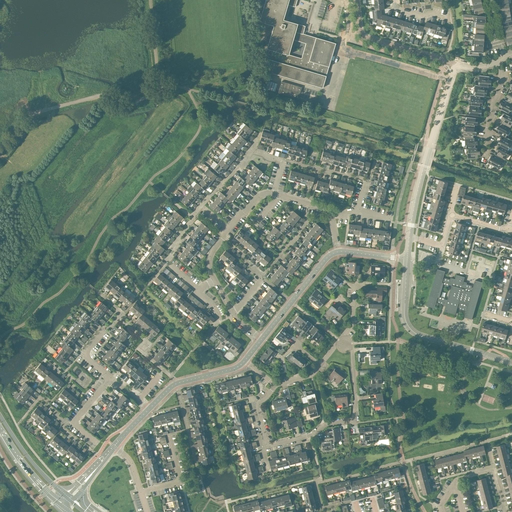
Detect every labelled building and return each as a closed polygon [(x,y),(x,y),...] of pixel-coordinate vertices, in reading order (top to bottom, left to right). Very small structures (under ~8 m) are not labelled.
[(265,0),(259,21),(273,26),(264,58),(262,57),(258,69),(322,88),(335,43),(303,34),(305,26),(283,20),(287,5),(295,7),(296,0),(265,0)] [(384,4),(375,5),(375,10),(381,10),(384,9),(384,5),(387,5),(387,2),(385,2),(385,3),(384,3),(384,4)] [(475,14),(477,14),(488,12),(488,11),(487,11),(487,8),(483,9),(482,3),(473,5),(475,14)] [(375,10),(372,10),(374,22),(377,23),(378,20),(381,20),(383,15),(382,15),(381,10),(375,10)] [(502,17),(502,21),(511,19),(511,16),(510,10),(501,11),(502,17)] [(386,25),(385,28),(390,29),(391,27),(394,18),(390,17),(391,14),(388,13),(387,15),(388,15),(388,16),(389,16),(386,25)] [(377,23),(376,26),(382,27),(383,24),(386,25),(389,16),(388,16),(388,15),(387,15),(387,16),(383,15),(381,20),(378,20),(377,23)] [(502,21),(504,27),(511,24),(511,22),(511,19),(502,21)] [(442,26),(439,35),(443,36),(442,39),(447,41),(450,30),(447,29),(447,28),(443,27),(444,24),(442,23),(441,25),(442,25),(441,26),(442,26)] [(469,55),(479,56),(479,53),(483,53),(484,47),(474,46),(474,52),(470,52),(469,55)] [(480,83),(479,86),(482,86),(485,87),(491,87),(491,81),(489,80),(489,77),(480,75),(479,82),(480,83)] [(281,81),(278,93),(298,99),(302,87),(281,81)] [(476,92),(475,95),(481,96),(486,97),(487,90),(485,90),(485,87),(479,86),(475,85),(474,92),(476,92)] [(471,105),(480,106),(482,107),(483,100),(481,100),(481,96),(475,95),(471,95),(470,102),(471,102),(471,105)] [(498,108),(508,113),(510,110),(511,111),(511,109),(511,103),(509,102),(507,101),(506,100),(504,104),(502,102),(498,108)] [(470,115),(481,117),(482,110),(479,110),(480,106),(471,105),(470,105),(469,112),(470,112),(470,115)] [(504,125),(505,126),(510,128),(511,124),(511,117),(504,113),(501,119),(503,120),(501,123),(504,125)] [(466,127),(474,128),(475,125),(477,125),(478,118),(467,117),(467,120),(465,120),(465,127),(466,127)] [(241,129),(248,135),(252,130),(245,124),(241,129)] [(504,137),(506,137),(507,138),(508,138),(509,136),(509,135),(511,132),(510,132),(511,129),(510,128),(505,126),(504,125),(501,124),(502,124),(501,127),(499,126),(496,132),(504,137)] [(465,137),(473,138),(474,135),(476,135),(477,128),(474,128),(466,127),(465,127),(464,127),(463,130),(464,130),(463,137),(465,137)] [(237,134),(239,135),(244,140),(244,139),(248,135),(241,129),(237,134)] [(266,142),(268,133),(269,130),(263,129),(260,140),(266,142)] [(273,137),(274,137),(274,135),(268,133),(266,142),(271,144),(273,137)] [(235,140),(242,146),(246,141),(244,139),(244,140),(239,135),(235,140)] [(276,147),(279,139),(274,137),(273,137),(271,144),(271,146),(276,147)] [(465,149),(468,149),(478,148),(478,141),(475,142),(475,138),(473,138),(470,138),(465,137),(465,146),(464,146),(465,149)] [(497,145),(499,145),(508,150),(509,151),(511,148),(510,147),(511,143),(511,140),(508,138),(507,138),(506,137),(504,137),(503,140),(500,139),(497,145)] [(282,149),(285,140),(279,139),(276,147),(282,149)] [(231,144),(238,150),(242,146),(235,140),(231,144)] [(290,144),(291,142),(285,140),(282,149),(288,151),(290,144)] [(227,149),(229,151),(229,150),(234,155),(238,150),(231,144),(227,149)] [(290,160),(293,161),(294,158),(292,157),(293,154),(296,146),(290,144),(288,151),(287,153),(289,153),(289,155),(290,157),(291,157),(290,160)] [(495,155),(504,159),(505,160),(508,154),(509,154),(511,152),(511,151),(509,151),(508,150),(499,145),(496,151),(498,152),(496,155),(495,155)] [(296,146),(293,154),(299,156),(302,147),(296,146)] [(302,147),(299,156),(305,158),(308,149),(302,147)] [(467,152),(468,159),(478,158),(478,154),(480,154),(480,148),(478,148),(468,149),(469,152),(467,152)] [(225,155),(232,161),(236,156),(234,155),(229,150),(229,151),(225,155)] [(320,160),(326,162),(329,153),(323,151),(320,160)] [(326,162),(332,164),(335,155),(329,153),(326,162)] [(221,160),(228,165),(232,161),(225,155),(221,160)] [(332,164),(338,165),(340,156),(335,155),(332,164)] [(488,163),(500,169),(501,166),(501,165),(504,159),(495,155),(493,158),(491,157),(488,163)] [(344,167),(344,165),(346,158),(340,156),(338,165),(344,167)] [(344,165),(350,167),(352,158),(346,156),(346,158),(344,165)] [(350,167),(356,168),(358,159),(352,158),(350,167)] [(356,168),(361,170),(364,161),(358,159),(356,168)] [(217,164),(224,170),(228,165),(221,160),(217,164)] [(361,170),(367,172),(370,163),(364,161),(361,170)] [(381,168),(390,170),(392,164),(383,162),(381,168)] [(213,169),(220,175),(224,170),(217,164),(213,169)] [(255,166),(251,170),(258,176),(262,172),(255,166)] [(204,173),(206,175),(213,181),(214,179),(216,181),(218,179),(220,181),(222,179),(219,177),(219,178),(208,168),(204,173)] [(379,174),(388,176),(390,170),(381,168),(379,174)] [(251,170),(247,175),(254,181),(258,176),(251,170)] [(288,179),(294,181),(297,172),(291,170),(288,179)] [(294,181),(300,183),(302,174),(297,172),(294,181)] [(300,183),(306,184),(308,176),(302,174),(300,183)] [(378,179),(386,182),(388,176),(379,174),(378,179)] [(206,175),(202,179),(209,185),(213,181),(206,175)] [(247,183),(246,183),(250,186),(254,181),(247,175),(243,179),(243,180),(247,183)] [(306,184),(312,186),(314,177),(308,176),(306,184)] [(240,177),(236,181),(243,187),(246,183),(247,183),(243,180),(243,179),(240,177)] [(202,179),(198,184),(203,189),(205,190),(209,185),(202,179)] [(376,185),(378,186),(385,188),(385,187),(386,182),(378,179),(376,185)] [(315,189),(321,191),(323,182),(317,180),(315,189)] [(328,188),(334,190),(336,181),(330,180),(329,184),(328,188)] [(438,186),(446,189),(448,183),(439,180),(438,184),(434,183),(433,185),(437,187),(438,186)] [(236,181),(232,186),(239,192),(243,187),(236,181)] [(334,190),(339,192),(342,183),(336,181),(334,190)] [(327,193),(328,188),(329,184),(323,182),(321,191),(327,193)] [(196,183),(192,187),(199,193),(203,189),(198,184),(196,183)] [(344,196),(345,193),(348,185),(342,183),(339,192),(339,194),(344,196)] [(188,192),(195,198),(197,196),(199,198),(200,196),(203,198),(205,196),(202,194),(202,195),(199,193),(192,187),(190,185),(186,190),(188,192)] [(348,185),(345,193),(351,195),(354,186),(348,185)] [(232,186),(228,191),(235,197),(239,192),(232,186)] [(376,191),(385,194),(387,188),(385,187),(385,188),(378,186),(376,191)] [(436,192),(444,195),(446,189),(438,186),(437,187),(436,190),(432,189),(432,191),(436,193),(436,192)] [(224,195),(228,199),(231,202),(235,197),(228,191),(224,195)] [(375,197),(383,200),(385,194),(376,191),(375,197)] [(185,197),(192,202),(195,198),(188,192),(185,197)] [(443,201),(444,197),(444,195),(436,192),(436,193),(435,196),(431,195),(430,197),(436,199),(442,201),(443,201)] [(217,197),(224,203),(228,199),(224,195),(221,193),(217,197)] [(468,205),(470,197),(464,195),(463,197),(462,203),(466,204),(465,208),(467,209),(468,205)] [(181,201),(188,207),(192,202),(185,197),(181,201)] [(213,202),(220,208),(224,203),(217,197),(213,202)] [(373,203),(382,206),(383,200),(375,197),(373,203)] [(473,211),(476,198),(470,197),(468,205),(472,206),(471,210),(473,211)] [(482,200),(476,198),(473,211),(479,212),(481,206),(480,206),(482,200)] [(486,208),(489,199),(483,198),(482,200),(480,206),(481,206),(484,207),(483,211),(485,212),(487,208),(486,208)] [(431,204),(443,207),(445,201),(443,201),(442,201),(436,199),(435,203),(431,202),(431,204)] [(492,210),(495,201),(489,199),(486,208),(487,208),(490,209),(489,213),(491,214),(493,210),(492,210)] [(497,215),(498,211),(501,203),(495,201),(492,210),(493,210),(496,211),(495,215),(497,215)] [(209,207),(216,213),(220,208),(213,202),(209,207)] [(500,218),(503,219),(504,213),(507,205),(501,203),(498,211),(502,212),(500,218)] [(433,211),(441,213),(443,207),(431,204),(429,210),(433,211)] [(171,216),(178,222),(182,217),(175,211),(171,216)] [(293,211),(289,216),(296,222),(298,220),(299,221),(300,221),(301,220),(303,222),(305,220),(303,218),(302,219),(293,211)] [(431,217),(440,219),(441,216),(441,213),(433,211),(432,215),(428,214),(427,216),(431,217)] [(168,220),(174,226),(178,222),(171,216),(171,215),(170,215),(169,215),(168,215),(167,217),(166,218),(166,219),(167,220),(168,220)] [(289,216),(285,220),(292,226),(294,224),(295,226),(296,226),(297,225),(300,227),(301,225),(299,223),(298,224),(296,222),(289,216)] [(425,222),(438,225),(440,219),(431,217),(430,221),(426,220),(425,222)] [(164,225),(165,227),(165,226),(171,231),(172,229),(176,230),(178,231),(180,229),(178,227),(177,228),(174,226),(168,220),(164,225)] [(281,225),(288,231),(290,229),(292,230),(293,230),(293,229),(296,231),(298,229),(295,227),(294,228),(292,226),(285,220),(281,225)] [(202,222),(198,227),(205,233),(209,228),(202,222)] [(424,228),(436,231),(438,225),(425,222),(424,228)] [(312,228),(319,234),(323,229),(316,223),(312,228)] [(456,229),(464,231),(466,225),(457,223),(456,229)] [(281,233),(284,236),(288,231),(281,225),(278,229),(277,230),(281,233)] [(161,231),(168,237),(172,232),(171,231),(165,226),(165,227),(161,231)] [(198,227),(194,232),(201,238),(205,233),(198,227)] [(270,231),(277,237),(281,233),(277,230),(278,229),(274,227),(270,231)] [(308,233),(315,239),(319,234),(312,228),(308,233)] [(234,237),(238,241),(244,233),(239,229),(234,237)] [(455,232),(454,235),(462,237),(464,231),(456,229),(455,229),(454,232),(455,232)] [(264,235),(273,242),(277,237),(270,231),(268,230),(264,235)] [(158,236),(165,242),(168,237),(161,231),(158,236)] [(482,242),(484,233),(478,231),(475,242),(479,243),(479,245),(481,246),(482,242)] [(194,232),(190,236),(197,242),(201,238),(194,232)] [(238,241),(243,244),(249,237),(244,233),(238,241)] [(304,238),(306,239),(311,243),(315,239),(308,233),(304,238)] [(488,243),(490,235),(484,233),(482,242),(486,243),(484,247),(487,247),(488,243)] [(454,235),(452,241),(460,243),(462,237),(454,235)] [(494,245),(496,237),(490,235),(488,243),(492,244),(490,248),(493,249),(494,245)] [(153,241),(157,243),(161,246),(165,242),(158,236),(153,241)] [(186,241),(189,244),(193,247),(197,242),(190,236),(186,241)] [(500,244),(501,244),(506,246),(509,238),(503,236),(502,238),(500,244)] [(243,244),(248,248),(253,241),(249,237),(243,244)] [(499,251),(501,244),(500,244),(502,238),(496,237),(494,245),(498,246),(496,250),(499,251)] [(302,243),(309,249),(313,244),(311,243),(306,239),(302,243)] [(248,248),(252,252),(257,247),(258,245),(253,241),(248,248)] [(452,241),(450,247),(459,249),(460,243),(452,241)] [(153,248),(160,254),(164,249),(161,246),(157,243),(153,248)] [(298,248),(305,254),(309,249),(302,243),(298,248)] [(185,248),(192,254),(194,256),(198,251),(193,247),(189,244),(185,248)] [(149,252),(156,258),(160,254),(153,248),(151,246),(147,251),(149,252)] [(251,254),(255,258),(261,251),(257,247),(252,252),(251,254)] [(449,257),(465,262),(467,258),(460,256),(461,250),(459,249),(450,247),(449,253),(450,253),(449,257)] [(182,253),(189,259),(192,254),(185,248),(182,253)] [(294,253),(296,254),(301,258),(305,254),(298,248),(294,253)] [(219,257),(224,261),(230,254),(225,250),(219,257)] [(255,258),(260,261),(266,254),(261,251),(255,258)] [(145,257),(152,263),(156,258),(149,252),(145,257)] [(178,258),(187,265),(191,260),(189,259),(182,253),(178,258)] [(224,261),(229,265),(232,261),(232,262),(235,258),(230,254),(224,261)] [(260,261),(265,265),(271,258),(266,254),(260,261)] [(292,259),(299,265),(303,260),(301,258),(296,254),(292,259)] [(142,262),(149,267),(152,263),(145,257),(142,262)] [(288,263),(295,269),(299,265),(292,259),(288,263)] [(226,268),(231,272),(237,265),(232,262),(232,261),(229,265),(226,268)] [(138,266),(145,272),(149,267),(142,262),(138,266)] [(355,275),(358,275),(359,266),(355,265),(356,262),(348,262),(348,267),(346,266),(346,273),(355,274),(355,275)] [(288,271),(291,274),(295,269),(288,263),(284,268),(288,271)] [(231,272),(235,276),(238,272),(239,273),(241,269),(237,265),(231,272)] [(277,270),(284,276),(288,271),(284,268),(281,265),(277,270)] [(371,276),(384,277),(384,267),(371,266),(371,276)] [(324,279),(333,287),(339,280),(334,276),(336,273),(331,269),(328,272),(329,272),(324,279)] [(457,307),(459,308),(459,309),(464,311),(465,309),(467,310),(465,317),(472,319),(483,282),(476,280),(473,288),(471,287),(472,286),(466,284),(466,286),(463,285),(465,277),(456,275),(454,282),(450,281),(450,279),(445,278),(444,279),(442,279),(444,271),(437,269),(427,306),(434,308),(436,301),(438,301),(437,303),(443,304),(443,303),(446,304),(444,311),(455,315),(457,307)] [(273,274),(280,280),(284,276),(277,270),(273,274)] [(232,279),(237,283),(243,276),(239,273),(238,272),(235,276),(232,279)] [(154,280),(158,284),(164,277),(159,273),(154,280)] [(269,279),(276,285),(280,280),(273,274),(269,279)] [(237,283),(242,287),(248,280),(243,276),(237,283)] [(158,284),(163,288),(169,281),(164,277),(158,284)] [(105,286),(110,290),(116,283),(111,279),(105,286)] [(163,288),(168,292),(173,285),(169,281),(163,288)] [(110,290),(114,294),(120,287),(116,283),(110,290)] [(504,291),(511,292),(511,286),(506,285),(503,284),(501,288),(500,287),(500,290),(502,290),(504,291)] [(119,298),(125,291),(126,289),(122,285),(120,287),(114,294),(119,298)] [(168,292),(172,296),(178,289),(173,285),(168,292)] [(376,301),(381,301),(382,292),(386,293),(387,288),(377,287),(376,291),(366,290),(365,297),(376,297),(376,301)] [(267,293),(274,299),(278,294),(271,288),(267,293)] [(309,299),(319,307),(325,299),(319,295),(321,293),(316,288),(314,291),(315,292),(309,299)] [(172,296),(177,300),(180,296),(183,293),(178,289),(172,296)] [(502,297),(511,299),(511,296),(511,293),(511,292),(504,291),(502,290),(501,294),(499,293),(498,296),(502,297)] [(123,302),(129,295),(125,291),(119,298),(123,302)] [(263,297),(270,303),(274,299),(267,293),(263,297)] [(125,303),(128,306),(134,299),(129,295),(123,302),(122,304),(124,305),(125,303)] [(174,303),(179,307),(185,300),(180,296),(177,300),(174,303)] [(259,302),(266,308),(270,303),(263,297),(259,302)] [(500,302),(509,305),(511,299),(502,297),(501,300),(497,299),(496,301),(500,303),(500,302)] [(183,311),(188,315),(194,308),(192,306),(194,304),(193,303),(196,299),(194,298),(192,301),(189,304),(183,311)] [(179,307),(183,311),(189,304),(185,300),(179,307)] [(97,307),(104,313),(108,308),(101,302),(97,307)] [(134,313),(140,306),(135,302),(129,310),(134,313)] [(255,307),(262,312),(266,308),(259,302),(255,307)] [(499,309),(507,311),(509,305),(500,302),(500,303),(499,306),(495,305),(495,307),(499,309)] [(373,315),(378,316),(379,308),(382,308),(382,304),(368,304),(367,308),(369,308),(369,314),(373,314),(373,315)] [(333,315),(338,320),(345,312),(342,309),(342,308),(340,306),(337,310),(331,305),(325,313),(331,317),(333,315)] [(142,314),(145,310),(140,306),(134,313),(138,317),(139,317),(142,314)] [(93,311),(100,317),(104,313),(97,307),(93,311)] [(251,311),(258,317),(262,312),(255,307),(251,311)] [(193,319),(194,317),(200,310),(198,311),(194,308),(188,315),(193,319)] [(201,327),(207,321),(209,318),(209,317),(208,317),(210,314),(208,313),(211,310),(209,308),(204,314),(199,321),(197,323),(201,327)] [(194,317),(199,321),(204,314),(200,310),(194,317)] [(89,316),(93,319),(96,322),(100,317),(93,311),(89,316)] [(247,316),(254,322),(258,317),(251,311),(247,316)] [(89,316),(86,313),(82,318),(89,324),(91,322),(94,325),(95,324),(96,322),(93,319),(89,316)] [(136,321),(140,325),(146,317),(142,314),(139,317),(138,317),(136,320),(135,318),(132,321),(134,323),(136,321)] [(301,329),(305,332),(312,324),(304,318),(303,320),(298,316),(292,324),(300,330),(301,329)] [(140,325),(145,328),(151,321),(146,317),(140,325)] [(78,322),(85,328),(89,324),(82,318),(78,322)] [(145,328),(150,332),(155,325),(151,321),(145,328)] [(369,334),(380,335),(380,331),(384,331),(385,322),(375,321),(375,325),(369,325),(369,334)] [(74,327),(81,333),(85,328),(78,322),(74,327)] [(488,333),(490,325),(484,323),(481,331),(485,332),(484,336),(487,337),(488,333)] [(148,340),(150,341),(154,336),(160,329),(155,325),(150,332),(151,334),(150,337),(148,340)] [(493,335),(496,326),(490,325),(488,333),(491,334),(490,338),(493,339),(494,335),(493,335)] [(118,332),(125,338),(129,334),(122,328),(121,330),(117,328),(115,326),(113,328),(118,332)] [(215,339),(217,338),(223,330),(219,326),(211,335),(215,339)] [(311,337),(319,344),(324,337),(319,333),(321,331),(314,326),(309,332),(313,335),(311,337)] [(498,341),(500,337),(499,337),(502,328),(496,326),(493,335),(494,335),(497,336),(496,340),(498,341)] [(70,332),(77,338),(81,333),(74,327),(70,332)] [(274,339),(279,343),(280,343),(284,339),(286,340),(288,339),(291,336),(286,332),(285,333),(284,332),(285,330),(282,328),(274,339)] [(502,342),(504,342),(506,338),(508,330),(502,328),(499,337),(500,337),(503,338),(502,342)] [(220,343),(221,345),(228,338),(226,336),(228,334),(223,330),(217,338),(221,342),(220,343)] [(67,336),(74,342),(77,338),(70,332),(67,336)] [(122,343),(124,344),(127,340),(125,338),(118,332),(114,337),(118,340),(122,343)] [(70,347),(74,342),(67,336),(63,341),(64,342),(66,344),(70,347)] [(225,345),(229,348),(236,340),(231,336),(229,339),(228,338),(221,345),(223,346),(225,345)] [(114,344),(121,350),(125,346),(124,344),(122,343),(118,340),(116,342),(114,340),(113,340),(110,338),(109,340),(114,344)] [(165,344),(172,350),(176,345),(169,339),(165,344)] [(228,350),(236,356),(242,349),(239,347),(241,344),(236,340),(229,348),(228,350)] [(62,348),(69,354),(73,349),(70,347),(66,344),(64,342),(60,346),(62,348)] [(161,349),(168,355),(172,350),(165,344),(163,346),(161,344),(160,345),(157,342),(156,344),(161,349)] [(209,349),(212,352),(214,350),(205,342),(203,345),(209,349)] [(105,345),(110,349),(117,355),(121,350),(114,344),(112,347),(106,343),(105,345)] [(101,349),(106,354),(113,360),(117,355),(110,349),(109,351),(105,350),(102,347),(101,349)] [(369,352),(370,360),(380,360),(380,347),(372,347),(373,352),(369,352)] [(58,353),(65,359),(69,354),(62,348),(58,353)] [(260,359),(267,364),(276,353),(269,348),(260,359)] [(157,353),(164,359),(168,355),(161,349),(157,353)] [(102,358),(109,364),(113,360),(106,354),(105,356),(101,354),(99,352),(97,354),(102,358)] [(301,365),(303,367),(304,366),(304,365),(305,364),(305,363),(305,362),(304,361),(304,360),(300,357),(299,357),(298,356),(299,355),(295,352),(294,354),(291,352),(286,357),(290,363),(293,361),(300,366),(301,365)] [(54,358),(61,364),(65,359),(58,353),(54,358)] [(153,358),(160,364),(164,359),(157,353),(153,358)] [(122,367),(127,371),(133,364),(128,360),(122,367)] [(39,374),(45,367),(41,363),(35,370),(39,374)] [(132,375),(138,368),(139,366),(134,363),(133,364),(127,371),(132,375)] [(42,380),(44,378),(50,371),(45,367),(39,374),(38,376),(42,380)] [(136,379),(142,372),(138,368),(132,375),(136,379)] [(333,380),(338,384),(344,376),(335,369),(334,368),(331,371),(332,372),(327,378),(332,382),(333,380)] [(44,378),(49,382),(55,375),(50,371),(44,378)] [(371,371),(371,383),(381,383),(381,376),(382,376),(382,372),(377,372),(377,371),(371,371)] [(134,388),(135,390),(141,383),(147,376),(142,372),(136,379),(138,381),(135,384),(136,385),(134,388)] [(49,382),(53,386),(59,379),(55,375),(49,382)] [(53,386),(58,390),(64,383),(62,381),(64,379),(63,378),(61,376),(59,379),(53,386)] [(244,377),(246,386),(252,384),(250,376),(244,377)] [(238,379),(240,387),(246,386),(244,377),(238,379)] [(232,381),(234,389),(240,387),(238,379),(232,381)] [(226,382),(228,391),(234,389),(232,381),(226,382)] [(23,389),(30,394),(34,390),(25,382),(21,387),(23,389)] [(221,390),(222,392),(228,391),(226,382),(220,384),(217,385),(218,391),(221,390)] [(183,398),(196,394),(194,388),(186,390),(187,394),(183,395),(183,398)] [(19,393),(26,399),(30,394),(23,389),(19,393)] [(58,396),(63,400),(69,393),(64,389),(58,396)] [(68,404),(72,408),(78,401),(76,399),(78,397),(78,396),(80,393),(78,391),(73,397),(68,404)] [(306,397),(308,404),(316,402),(314,393),(312,393),(311,391),(305,392),(305,391),(302,391),(303,397),(306,397)] [(27,403),(30,405),(31,404),(26,399),(19,393),(17,392),(13,396),(22,404),(24,402),(26,404),(27,403)] [(63,400),(68,404),(73,397),(69,393),(63,400)] [(380,406),(380,412),(385,411),(385,405),(384,406),(382,393),(375,394),(375,399),(372,399),(373,407),(380,406)] [(119,399),(126,405),(130,400),(123,394),(119,399)] [(189,403),(198,400),(196,394),(183,398),(184,400),(188,399),(189,403)] [(273,402),(275,410),(287,407),(286,403),(291,402),(290,394),(282,396),(283,399),(273,402)] [(341,405),(342,407),(348,406),(347,401),(349,401),(348,394),(346,394),(331,396),(332,401),(335,400),(336,406),(341,405)] [(115,411),(118,407),(115,404),(112,401),(110,402),(108,400),(106,400),(106,401),(103,398),(101,400),(108,406),(115,411)] [(118,407),(122,410),(126,405),(119,399),(115,404),(118,407)] [(186,410),(199,407),(198,400),(189,403),(190,406),(186,407),(186,410)] [(231,405),(233,412),(249,407),(248,404),(241,406),(240,403),(231,405)] [(309,413),(310,418),(318,416),(316,410),(318,410),(317,406),(315,407),(315,404),(305,407),(307,414),(309,413)] [(33,421),(38,425),(40,422),(46,415),(44,414),(46,412),(45,411),(48,408),(46,406),(41,412),(35,418),(33,421)] [(104,410),(111,416),(115,411),(108,406),(104,410)] [(192,415),(201,413),(199,407),(186,410),(187,412),(191,411),(192,415)] [(233,412),(234,418),(243,415),(242,412),(250,410),(249,407),(233,412)] [(31,415),(35,418),(41,412),(36,408),(31,415)] [(105,419),(107,421),(111,416),(104,410),(100,415),(105,419)] [(171,412),(173,421),(174,423),(180,422),(177,410),(174,410),(175,411),(171,412)] [(165,414),(167,422),(173,421),(171,412),(165,414)] [(94,418),(101,424),(105,419),(100,415),(98,413),(94,418)] [(189,422),(202,419),(201,413),(192,415),(193,418),(189,419),(189,422)] [(159,416),(161,424),(167,422),(165,414),(159,416)] [(38,425),(43,428),(44,426),(45,426),(48,423),(51,419),(50,419),(46,415),(40,422),(38,425)] [(234,418),(236,424),(252,420),(251,417),(244,419),(243,415),(234,418)] [(153,417),(155,426),(161,424),(159,416),(153,417)] [(42,429),(46,433),(52,426),(51,425),(53,422),(52,421),(54,419),(52,417),(50,419),(51,419),(48,423),(45,426),(44,426),(43,428),(42,429)] [(295,417),(284,420),(285,425),(286,429),(298,426),(297,424),(296,421),(295,417)] [(91,423),(98,428),(101,424),(94,418),(91,423)] [(202,425),(204,425),(202,419),(189,422),(190,425),(194,423),(195,427),(202,425)] [(236,424),(238,430),(246,428),(245,424),(253,423),(252,420),(236,424)] [(87,427),(94,433),(98,428),(91,423),(87,427)] [(191,435),(203,431),(202,425),(195,427),(193,427),(194,431),(190,432),(191,435)] [(365,440),(366,440),(367,444),(371,444),(372,444),(372,443),(373,443),(373,442),(373,439),(377,439),(376,435),(381,434),(387,434),(386,425),(380,426),(358,429),(359,435),(362,435),(363,439),(363,440),(364,440),(365,440)] [(46,433),(51,437),(57,430),(52,426),(46,433)] [(238,430),(239,436),(255,432),(255,429),(247,431),(246,428),(238,430)] [(321,441),(322,451),(332,449),(331,446),(334,445),(334,441),(342,440),(340,428),(332,429),(332,432),(322,433),(323,441),(321,441)] [(139,441),(148,439),(146,432),(147,432),(147,430),(140,432),(140,434),(138,435),(139,441)] [(196,440),(205,438),(203,431),(191,435),(191,437),(196,436),(196,440)] [(239,436),(241,442),(247,440),(247,441),(249,440),(248,437),(256,435),(255,432),(239,436)] [(49,442),(54,446),(60,439),(55,435),(49,442)] [(194,447),(207,444),(205,438),(196,440),(197,443),(193,444),(194,447)] [(54,446),(59,450),(65,443),(60,439),(54,446)] [(141,447),(149,445),(148,439),(139,441),(141,447)] [(65,453),(69,456),(75,449),(73,448),(75,445),(77,442),(75,440),(71,446),(71,445),(69,447),(65,453)] [(239,442),(240,449),(256,445),(256,442),(248,444),(247,441),(247,440),(241,442),(239,442)] [(64,454),(65,453),(69,447),(65,443),(59,450),(64,454)] [(199,448),(200,452),(208,450),(207,444),(194,447),(194,449),(199,448)] [(297,445),(301,461),(307,460),(308,463),(310,462),(308,454),(306,454),(305,451),(302,452),(300,444),(297,445)] [(142,453),(151,451),(149,445),(141,447),(142,451),(141,451),(142,453)] [(240,449),(242,455),(250,453),(249,449),(257,447),(256,445),(240,449)] [(293,455),(295,463),(301,461),(297,445),(294,446),(296,454),(293,455)] [(69,456),(74,460),(80,453),(78,452),(80,449),(79,448),(77,447),(75,449),(69,456)] [(281,458),(283,466),(289,465),(285,448),(282,449),(284,457),(281,458)] [(285,448),(289,465),(295,463),(293,455),(290,455),(288,448),(285,448)] [(197,459),(210,456),(210,453),(211,453),(210,449),(208,450),(200,452),(201,456),(196,457),(197,459)] [(152,457),(154,456),(155,456),(153,450),(151,451),(142,453),(142,456),(143,455),(144,459),(146,459),(152,457)] [(268,461),(271,469),(277,468),(273,451),(270,452),(272,460),(268,461)] [(273,451),(277,468),(283,466),(281,458),(278,458),(276,451),(273,451)] [(74,460),(79,464),(85,457),(80,453),(74,460)] [(242,455),(243,461),(260,457),(259,454),(251,456),(250,453),(242,455)] [(148,465),(156,463),(154,456),(152,457),(146,459),(148,465)] [(202,461),(203,464),(211,462),(210,456),(197,459),(197,462),(202,461)] [(243,461),(245,467),(253,465),(253,462),(260,460),(260,457),(243,461)] [(149,471),(157,469),(156,463),(148,465),(149,471)] [(245,467),(247,473),(263,469),(262,466),(254,468),(253,465),(245,467)] [(392,469),(394,478),(400,476),(398,468),(392,469)] [(150,477),(151,477),(159,475),(157,469),(149,471),(150,475),(149,475),(150,477)] [(247,479),(247,483),(256,480),(255,477),(257,477),(256,474),(263,472),(263,469),(247,473),(248,479),(247,479)] [(386,471),(388,479),(394,478),(392,469),(386,471)] [(380,472),(382,481),(388,479),(386,471),(380,472)] [(373,474),(374,476),(376,482),(382,481),(380,472),(373,474)] [(151,477),(152,483),(161,481),(159,475),(151,477)] [(368,477),(370,486),(376,484),(376,482),(374,476),(368,477)] [(362,479),(364,487),(370,486),(368,477),(362,479)] [(356,480),(358,489),(364,487),(362,479),(356,480)] [(343,482),(345,490),(346,492),(348,491),(348,489),(351,489),(351,488),(350,482),(349,480),(345,481),(345,480),(343,481),(343,482)] [(351,488),(351,489),(352,490),(358,489),(356,480),(350,482),(351,488)] [(337,483),(339,492),(345,490),(343,482),(337,483)] [(331,485),(333,493),(339,492),(337,483),(331,485)] [(301,487),(303,493),(311,491),(310,485),(301,487)] [(324,486),(327,495),(333,493),(331,485),(324,486)] [(393,492),(395,498),(403,496),(402,490),(393,492)] [(172,498),(172,501),(181,499),(179,493),(177,493),(177,491),(166,494),(168,499),(172,498)] [(303,493),(304,499),(313,497),(311,491),(303,493)] [(282,496),(285,504),(285,507),(292,506),(290,499),(289,495),(289,494),(282,496)] [(276,498),(278,506),(285,504),(282,496),(276,498)] [(395,498),(396,504),(396,505),(403,503),(405,503),(403,496),(395,498)] [(304,499),(306,505),(314,503),(313,497),(304,499)] [(270,499),(272,507),(278,506),(276,498),(270,499)] [(172,501),(174,507),(182,505),(181,501),(182,501),(182,499),(181,499),(172,501)] [(264,501),(266,509),(272,507),(270,499),(264,501)] [(254,510),(260,509),(258,502),(258,500),(251,502),(254,510)] [(260,509),(260,511),(266,509),(264,501),(258,502),(260,509)] [(245,503),(247,511),(254,510),(251,502),(245,503)] [(239,505),(241,511),(246,511),(247,511),(245,503),(239,505)] [(306,505),(308,511),(312,510),(312,511),(316,510),(314,503),(306,505)] [(394,505),(396,511),(405,509),(403,503),(396,505),(396,504),(394,505)]
